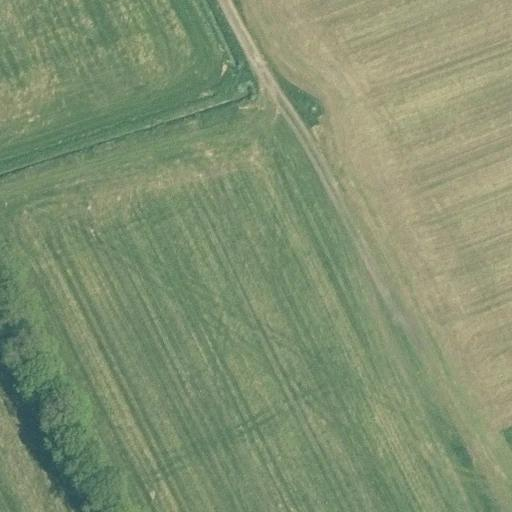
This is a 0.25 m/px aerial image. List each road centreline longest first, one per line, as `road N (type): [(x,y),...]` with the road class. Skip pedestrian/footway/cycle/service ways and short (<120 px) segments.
road 1 (track): [(225,0),(303,137),(490,511)]
road 2 (track): [(281,99),(259,113),(0,195)]
